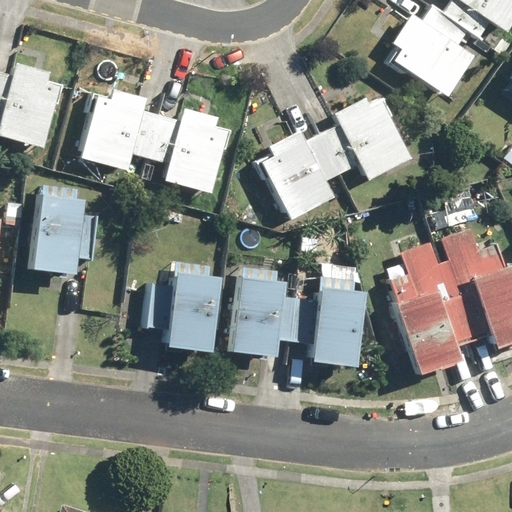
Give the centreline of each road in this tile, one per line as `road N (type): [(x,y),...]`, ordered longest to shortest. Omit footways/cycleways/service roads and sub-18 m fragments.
road 1 (residential): [(0,395),(366,443),(445,443),(511,419)]
road 2 (residential): [(283,0),(257,23),(219,26),(123,0)]
